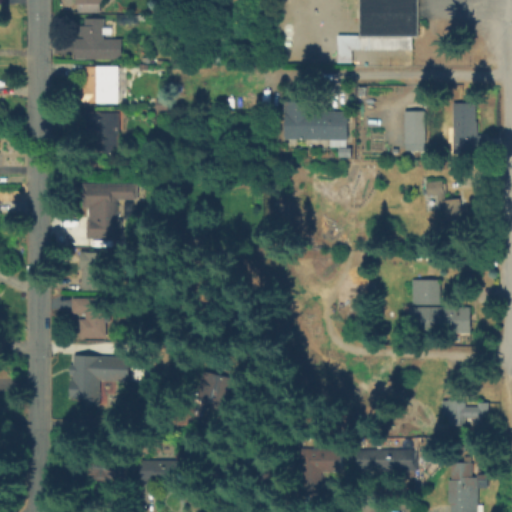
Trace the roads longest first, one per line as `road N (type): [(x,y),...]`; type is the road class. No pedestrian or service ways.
road 1 (residential): [(37,0),(39,511)]
road 2 (residential): [(511,15),(504,370)]
road 3 (residential): [(511,71),(279,71)]
